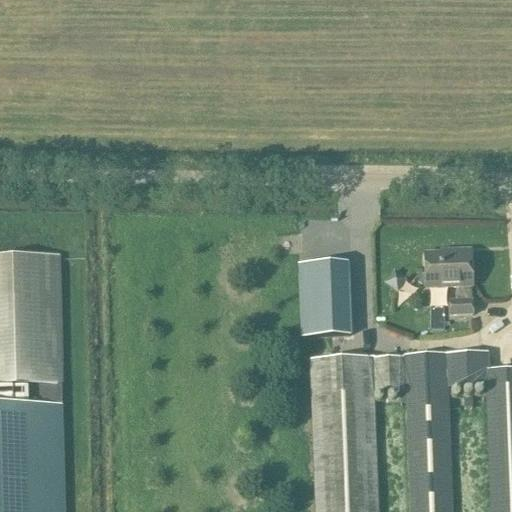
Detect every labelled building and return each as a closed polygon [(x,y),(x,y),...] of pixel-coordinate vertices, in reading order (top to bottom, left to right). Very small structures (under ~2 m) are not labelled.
[(472,317),(471,300),(471,288),(472,288),(471,251),(450,252),(450,254),(425,255),(426,290),(459,288),(459,300),(448,301),(448,318),(472,317)] [(58,257),(0,258),(0,388),(61,387),(58,257)] [(301,339),(350,337),(347,267),(298,269),(301,339)] [(393,273),(384,286),(397,295),(406,282),(393,273)] [(489,354),(403,357),(403,358),(371,359),(371,358),(309,360),(314,511),(375,511),(371,394),(403,392),(407,511),(454,511),(449,390),(484,389),(488,511),(511,511),(511,370),(489,371),(489,354)] [(64,511),(61,387),(0,388),(0,511),(64,511)]
